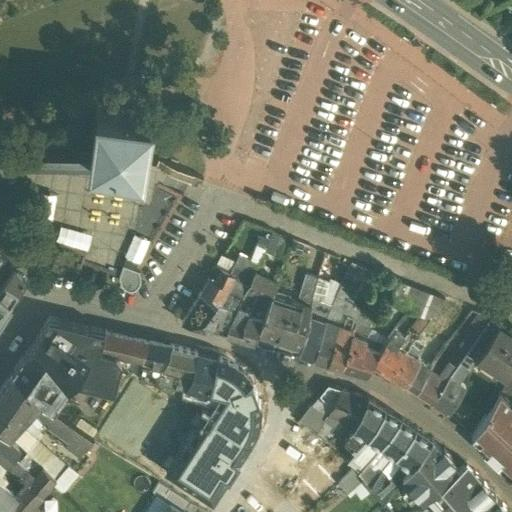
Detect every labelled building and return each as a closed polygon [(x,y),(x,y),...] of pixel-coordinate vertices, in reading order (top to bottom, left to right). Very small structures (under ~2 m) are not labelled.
[(148,114),(95,106),(89,150),(88,157),(140,165),(140,162),(141,159),(148,114)] [(18,145),(15,140),(13,138),(11,137),(8,136),(3,136),(0,136),(0,160),(5,162),(10,162),(12,162),(15,159),(17,157),(18,155),(19,150),(18,145)] [(12,162),(10,162),(13,238),(37,246),(54,252),(55,249),(24,237),(21,162),(89,163),(88,157),(89,150),(19,150),(18,155),(17,157),(15,159),(12,162)] [(161,157),(155,162),(141,159),(140,162),(158,166),(191,183),(195,185),(197,180),(201,182),(203,178),(195,174),(161,157)] [(134,266),(139,268),(183,193),(158,180),(156,184),(176,194),(134,266)] [(55,249),(54,252),(49,264),(77,274),(82,260),(83,256),(85,248),(59,238),(55,249)] [(112,267),(83,256),(82,260),(119,273),(121,267),(113,264),(112,267)] [(243,259),(238,257),(234,268),(240,270),(252,276),(254,272),(258,263),(244,256),(243,259)] [(264,262),(260,260),(258,263),(254,272),(258,274),(264,262)] [(4,262),(0,267),(0,275),(8,266),(4,262)] [(121,267),(119,273),(119,277),(120,281),(123,284),(126,286),(130,287),(133,287),(136,285),(139,282),(141,278),(141,273),(139,268),(134,266),(122,262),(121,267)] [(215,266),(209,277),(215,280),(222,269),(215,266)] [(222,269),(215,280),(227,287),(231,278),(233,274),(222,269)] [(13,270),(0,288),(0,295),(10,304),(24,281),(13,270)] [(252,276),(240,270),(235,280),(248,285),(252,276)] [(258,274),(254,272),(248,285),(244,294),(254,299),(255,298),(267,305),(271,292),(275,282),(258,274)] [(318,276),(305,272),(298,295),(311,299),(316,283),(318,276)] [(215,280),(209,277),(200,292),(211,298),(220,303),(221,302),(223,296),(227,287),(215,280)] [(235,280),(231,278),(227,287),(223,296),(239,303),(242,297),(244,294),(248,285),(235,280)] [(445,297),(399,279),(390,294),(434,311),(445,297)] [(337,290),(316,283),(311,304),(310,306),(320,309),(328,312),(337,290)] [(328,312),(325,319),(339,324),(358,290),(341,284),(337,290),(328,312)] [(211,298),(200,292),(182,322),(198,327),(207,311),(202,309),(211,298)] [(262,317),(258,330),(300,344),(310,315),(308,314),(310,306),(311,304),(271,292),(267,305),(265,309),(262,317)] [(254,299),(244,294),(242,297),(252,303),(254,299)] [(0,319),(10,304),(0,295),(0,319)] [(211,298),(202,309),(207,311),(198,327),(210,330),(225,308),(226,306),(221,302),(220,303),(211,298)] [(267,305),(255,298),(254,299),(252,303),(265,309),(267,305)] [(472,308),(451,300),(448,308),(466,316),(472,308)] [(385,303),(372,327),(378,331),(393,306),(385,303)] [(226,334),(226,335),(240,338),(248,314),(249,310),(238,306),(234,313),(226,334)] [(234,313),(225,308),(210,330),(226,334),(234,313)] [(361,308),(356,321),(369,325),(374,312),(361,308)] [(328,312),(320,309),(317,317),(325,319),(328,312)] [(477,310),(471,322),(481,329),(491,315),(477,310)] [(428,319),(408,311),(403,318),(417,324),(412,329),(413,330),(417,333),(417,332),(418,333),(428,319)] [(262,317),(248,314),(240,338),(254,342),(258,330),(262,317)] [(300,344),(298,351),(313,356),(325,319),(317,317),(310,314),(310,315),(300,344)] [(470,345),(460,359),(465,363),(498,318),(491,315),(481,329),(470,345)] [(50,318),(12,372),(42,400),(41,400),(41,401),(54,410),(73,382),(113,392),(121,361),(115,353),(100,349),(105,331),(50,318)] [(325,319),(313,356),(327,361),(335,338),(334,338),(339,324),(325,319)] [(353,329),(348,343),(349,343),(341,365),(365,373),(372,361),(377,350),(363,342),(372,327),(356,321),(353,329)] [(335,338),(327,361),(341,365),(349,343),(348,343),(353,329),(339,324),(334,338),(335,338)] [(511,335),(498,326),(478,355),(508,376),(511,369),(511,335)] [(385,340),(378,350),(377,350),(372,361),(389,372),(403,351),(396,346),(405,335),(395,327),(385,340)] [(146,339),(106,330),(105,331),(100,349),(115,353),(136,359),(146,339)] [(405,335),(396,346),(403,351),(404,349),(413,338),(415,336),(411,333),(408,331),(405,335)] [(418,333),(417,332),(417,333),(415,336),(413,338),(416,340),(414,344),(416,345),(422,350),(428,341),(418,333)] [(413,338),(404,349),(412,354),(416,345),(414,344),(416,340),(413,338)] [(170,344),(146,339),(136,359),(163,366),(170,344)] [(463,340),(450,358),(456,363),(460,359),(470,345),(463,340)] [(440,343),(436,348),(441,352),(445,347),(440,343)] [(197,350),(170,344),(163,366),(191,374),(197,350)] [(433,346),(423,361),(429,367),(441,352),(436,348),(433,346)] [(403,351),(389,372),(404,382),(420,359),(412,354),(404,349),(403,351)] [(191,374),(185,387),(207,395),(220,399),(210,416),(203,410),(163,473),(211,502),(251,440),(258,426),(260,408),(257,390),(247,374),(232,361),(220,357),(197,350),(191,374)] [(429,367),(415,389),(432,400),(449,374),(449,373),(456,363),(450,358),(441,369),(439,373),(433,369),(429,367)] [(158,380),(163,366),(136,359),(130,372),(158,380)] [(420,359),(404,382),(415,389),(429,367),(423,361),(420,359)] [(456,363),(449,373),(449,374),(458,379),(468,365),(465,363),(460,359),(456,363)] [(185,387),(191,374),(163,366),(158,380),(185,387)] [(12,372),(0,389),(0,407),(19,424),(23,419),(28,414),(35,407),(41,401),(41,400),(42,400),(12,372)] [(449,374),(432,400),(443,408),(460,381),(458,379),(449,374)] [(460,381),(443,408),(448,411),(465,384),(460,381)] [(328,384),(309,406),(318,409),(329,396),(336,386),(328,384)] [(367,396),(340,388),(327,412),(345,418),(355,421),(367,397),(367,396)] [(511,402),(499,391),(472,434),(479,441),(481,440),(487,445),(483,450),(497,464),(499,461),(511,473),(511,474),(511,476),(511,477),(511,402)] [(385,407),(367,397),(355,421),(345,418),(339,430),(345,435),(342,438),(352,446),(351,447),(353,448),(354,447),(356,448),(356,447),(356,446),(364,436),(365,436),(385,407)] [(54,410),(41,401),(35,407),(45,421),(47,424),(68,440),(65,443),(81,455),(92,439),(54,410)] [(318,409),(309,406),(300,418),(317,432),(324,419),(327,412),(318,409)] [(19,424),(0,407),(0,426),(9,434),(19,424)] [(35,407),(28,414),(38,426),(45,421),(35,407)] [(385,407),(365,436),(364,436),(359,442),(371,454),(379,445),(379,444),(400,416),(385,407)] [(345,418),(327,412),(324,419),(339,430),(345,418)] [(379,444),(379,445),(394,455),(415,427),(400,416),(379,444)] [(28,424),(23,419),(19,424),(24,428),(28,424)] [(415,427),(394,455),(409,467),(431,439),(415,427)] [(18,447),(0,431),(0,456),(5,461),(12,454),(12,453),(18,447)] [(92,439),(81,455),(88,461),(101,445),(92,439)] [(409,467),(402,476),(422,500),(432,492),(458,470),(457,469),(458,469),(452,462),(454,460),(443,447),(441,450),(431,439),(409,467)] [(479,441),(476,444),(483,450),(487,445),(481,440),(479,441)] [(356,447),(356,448),(354,447),(353,448),(353,449),(347,457),(356,464),(360,467),(366,460),(371,454),(359,442),(356,446),(356,447)] [(12,454),(5,461),(19,474),(23,469),(25,466),(12,454)] [(377,474),(366,460),(360,467),(358,469),(364,476),(370,483),(377,474)] [(458,469),(457,469),(458,470),(432,492),(446,508),(481,478),(473,469),(466,461),(458,469)] [(511,474),(511,473),(499,461),(497,464),(496,466),(509,478),(511,476),(511,474)] [(356,464),(338,481),(346,491),(364,476),(358,469),(360,467),(356,464)] [(68,465),(56,478),(55,478),(54,479),(53,480),(62,490),(77,474),(68,465)] [(34,475),(28,482),(42,494),(53,480),(54,479),(42,466),(34,475)] [(304,481),(321,499),(337,484),(320,466),(304,481)] [(34,475),(23,469),(19,474),(28,482),(34,475)] [(377,474),(370,483),(383,500),(395,485),(381,469),(377,474)] [(481,478),(446,508),(449,511),(473,511),(495,494),(494,493),(481,478)] [(188,501),(159,481),(153,491),(170,503),(182,510),(188,501)] [(17,495),(4,510),(0,506),(0,511),(26,511),(42,494),(28,482),(17,495)] [(17,495),(1,483),(0,484),(0,506),(4,510),(17,495)] [(495,494),(473,511),(506,511),(508,510),(508,509),(498,498),(495,495),(495,494)] [(184,511),(182,510),(170,503),(163,511),(184,511)]
